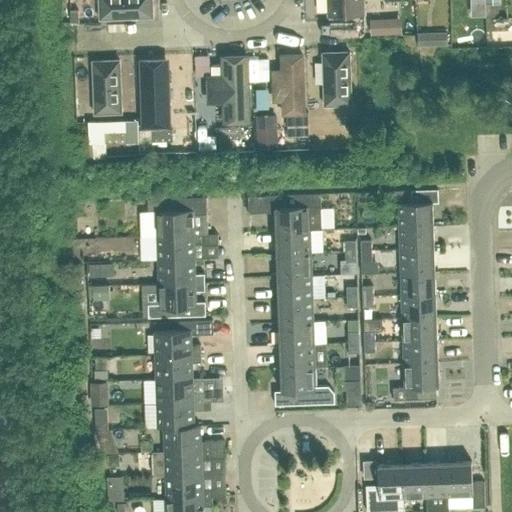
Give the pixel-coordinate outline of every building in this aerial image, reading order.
[(50,0),(51,11),(65,10),(64,0),(50,0)] [(152,0),(99,0),(100,18),(153,17),(152,0)] [(363,0),(327,0),(329,15),(364,14),(363,0)] [(79,10),(71,10),(71,22),(79,22),(79,10)] [(389,12),(390,28),(409,27),(408,11),(389,12)] [(418,33),(418,46),(447,45),(447,32),(418,33)] [(282,109),(306,108),(304,49),(289,49),(280,49),(280,64),(273,65),(274,97),(281,97),(282,109)] [(225,118),(249,117),(247,51),(223,52),(225,118)] [(350,51),(323,52),(325,105),(351,104),(350,51)] [(171,122),(168,54),(138,55),(141,123),(171,122)] [(120,60),(93,60),(95,113),(122,112),(120,60)] [(315,117),(316,130),(337,129),(336,116),(315,117)] [(248,133),(284,131),(283,118),(248,120),(248,133)] [(104,131),(104,121),(88,122),(89,143),(126,142),(126,130),(104,131)] [(309,136),(308,124),(287,124),(288,136),(292,136),(309,136)] [(361,125),(360,125),(349,126),(349,134),(361,134),(361,125)] [(219,127),(220,139),(241,138),(240,126),(219,127)] [(173,128),(151,129),(152,141),(173,140),(173,128)] [(398,202),(399,226),(434,225),(433,201),(439,201),(438,189),(386,190),(387,203),(398,202)] [(371,204),(370,192),(358,192),(358,204),(371,204)] [(278,206),(275,206),(276,230),(311,229),(322,228),(321,205),(321,193),(278,194),(278,206)] [(148,199),(148,211),(156,211),(157,235),(203,233),(203,234),(208,234),(207,197),(148,199)] [(400,249),(435,247),(434,225),(399,226),(400,249)] [(277,253),(311,252),(311,229),(276,230),(277,253)] [(195,258),(194,242),(203,242),(203,244),(218,244),(218,233),(208,234),(203,234),(203,233),(157,235),(158,259),(195,258)] [(372,250),(372,239),(361,240),(361,250),(372,250)] [(356,240),(345,240),(345,251),(356,250),(356,240)] [(400,249),(401,271),(435,270),(435,247),(400,249)] [(345,251),(346,261),(357,261),(356,250),(345,251)] [(361,261),(372,260),(372,250),(361,250),(361,261)] [(277,276),(312,275),(311,252),(277,253),(277,276)] [(205,281),(204,273),(195,273),(195,258),(158,259),(159,283),(205,281)] [(239,270),(240,286),(256,285),(255,269),(239,270)] [(402,294),(436,293),(435,270),(401,271),(402,294)] [(278,299),(313,297),(312,275),(277,276),(278,299)] [(159,303),(148,304),(149,317),(206,315),(206,300),(196,301),(196,290),(205,290),(205,281),(159,283),(159,303)] [(374,295),(373,284),(362,285),(363,295),(374,295)] [(357,285),(347,285),(347,296),(358,296),(357,285)] [(402,294),(402,317),(437,316),(436,293),(402,294)] [(374,306),(374,295),(363,295),(363,306),(374,306)] [(347,296),(347,307),(358,306),(358,296),(347,296)] [(279,321),(314,320),(313,297),(278,299),(279,321)] [(387,312),(386,331),(395,331),(396,312),(387,312)] [(402,317),(403,340),(438,338),(437,316),(402,317)] [(180,329),(154,330),(155,354),(201,353),(201,344),(192,344),(191,334),(214,333),(213,319),(179,321),(180,329)] [(280,344),(315,343),(314,320),(279,321),(280,344)] [(375,341),(375,330),(364,331),(364,341),(375,341)] [(359,331),(348,331),(348,342),(359,341),(359,331)] [(403,340),(404,363),(439,361),(438,338),(403,340)] [(348,342),(349,352),(360,352),(359,341),(348,342)] [(376,351),(375,341),(364,341),(365,352),(376,351)] [(281,367),(315,366),(315,343),(280,344),(281,367)] [(201,353),(155,354),(156,378),(193,377),(192,362),(202,361),(201,353)] [(405,386),(393,387),(394,399),(437,398),(437,385),(439,385),(439,361),(404,363),(405,386)] [(329,385),(316,385),(315,366),(281,367),(281,389),(275,390),(276,404),(335,402),(334,391),(329,385)] [(193,377),(156,378),(157,402),(203,401),(217,400),(217,392),(193,392),(193,377)] [(195,424),(194,410),(203,409),(203,401),(157,402),(158,427),(164,427),(164,426),(195,425),(195,424)] [(134,432),(146,432),(146,420),(104,419),(103,438),(134,438),(134,432)] [(201,424),(195,424),(195,425),(164,426),(164,427),(165,450),(225,448),(224,439),(201,440),(201,424)] [(152,451),(153,475),(165,474),(202,473),(202,457),(225,457),(225,448),(165,450),(152,451)] [(364,460),(365,477),(377,476),(376,460),(364,460)] [(473,506),(485,506),(484,480),(472,480),(472,460),(448,461),(449,496),(473,495),(473,506)] [(449,506),(449,496),(448,461),(425,462),(426,496),(427,507),(449,506)] [(426,496),(425,462),(402,463),(403,497),(426,496)] [(403,497),(402,463),(378,464),(379,484),(366,484),(367,511),(381,511),(381,507),(402,507),(403,510),(404,510),(403,497)] [(226,487),(212,488),(203,488),(202,473),(165,474),(166,498),(212,496),(226,496),(226,487)] [(138,504),(156,504),(156,490),(137,490),(138,504)] [(203,511),(204,505),(213,505),(212,496),(166,498),(166,511),(203,511)]
